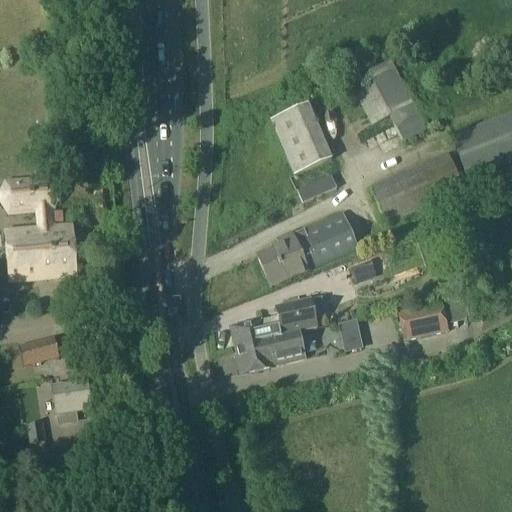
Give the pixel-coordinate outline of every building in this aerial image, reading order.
[(395,126),(393,128),(403,146),(427,134),(395,73),(391,64),(367,76),(373,89),(375,88),(395,126)] [(332,162),(308,107),(270,123),(293,179),(332,162)] [(472,182),(511,166),(511,114),(450,139),(468,184),(472,182)] [(448,157),(370,190),(386,229),(464,195),(448,157)] [(76,280),(72,229),(52,230),(50,213),(52,213),(57,204),(56,190),(50,181),(9,185),(4,195),(5,207),(12,217),(40,214),(42,231),(8,234),(12,285),(76,280)] [(330,181),(297,195),(302,207),(336,193),(330,181)] [(257,261),(269,290),(307,275),(307,274),(357,253),(343,218),(304,234),(303,233),(291,238),(276,244),(276,245),(282,242),(285,249),(257,261)] [(381,256),(348,268),(354,286),(388,273),(381,256)] [(242,333),(232,335),(236,352),(267,344),(267,343),(275,341),(298,336),(316,332),(309,303),(275,310),(277,320),(271,321),(238,329),(238,330),(241,329),(242,333)] [(445,335),(438,305),(397,315),(403,344),(445,335)] [(273,370),(273,368),(304,361),(298,336),(275,341),(267,343),(267,344),(236,352),(236,353),(231,354),(233,361),(238,360),(241,377),(273,370)] [(17,350),(23,371),(63,361),(60,351),(56,352),(53,341),(17,350)] [(90,414),(86,385),(51,390),(56,419),(90,414)] [(22,429),(29,468),(49,465),(42,425),(22,429)] [(0,464),(0,475),(25,470),(23,460),(0,464)]
